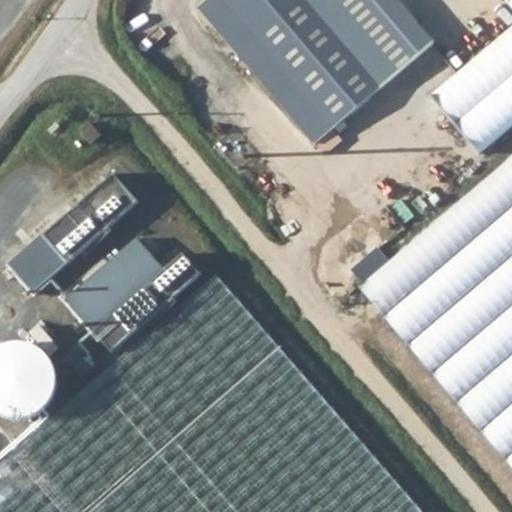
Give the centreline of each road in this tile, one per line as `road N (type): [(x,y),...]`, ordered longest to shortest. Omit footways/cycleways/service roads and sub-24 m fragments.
road 1 (track): [(67,25),(477,511)]
road 2 (unclassified): [(0,118),(81,0)]
